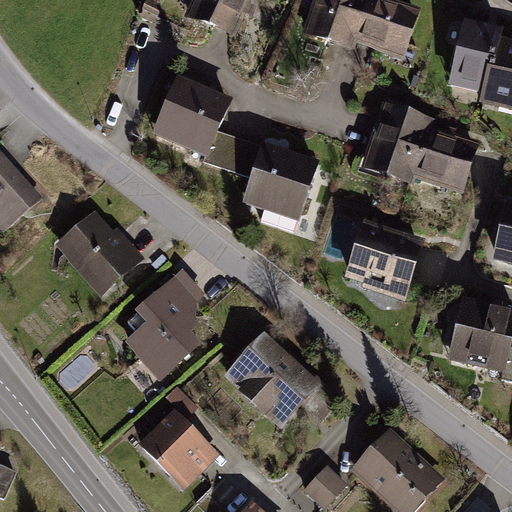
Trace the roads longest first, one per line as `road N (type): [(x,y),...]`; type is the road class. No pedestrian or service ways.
road 1 (residential): [(511,468),(89,151),(0,68)]
road 2 (unknown): [(386,374),(276,499),(289,511)]
road 3 (secondary): [(105,511),(0,382)]
